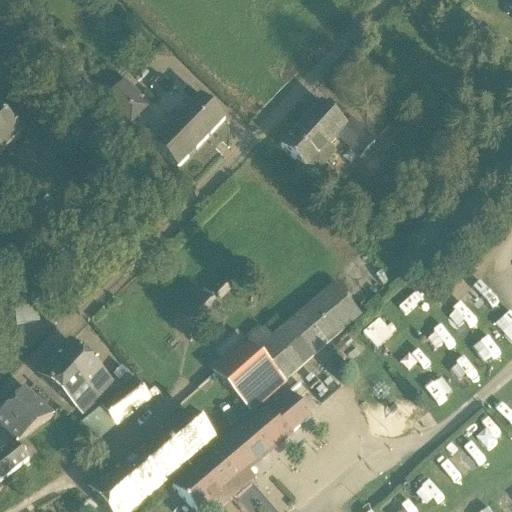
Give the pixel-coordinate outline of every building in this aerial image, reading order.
[(106,102),(131,126),(139,117),(130,109),(140,98),(124,83),(106,102)] [(152,146),(177,171),(224,122),(199,97),(152,146)] [(280,149),(305,172),(335,140),(359,160),(376,142),(352,120),(345,127),(321,105),(280,149)] [(0,153),(19,135),(0,115),(0,153)] [(61,227),(34,201),(1,236),(27,261),(61,227)] [(479,315),(498,304),(486,284),(467,295),(479,315)] [(263,328),(248,340),(250,342),(213,375),(251,415),(361,318),(332,286),(272,339),(263,328)] [(199,331),(216,312),(203,300),(185,319),(199,331)] [(511,317),(508,314),(501,321),(511,331),(511,317)] [(378,319),(363,333),(378,350),(393,335),(378,319)] [(440,329),(434,336),(448,349),(454,342),(440,329)] [(474,345),(481,364),(500,358),(492,338),(474,345)] [(97,402),(112,385),(107,380),(71,347),(71,348),(67,348),(66,348),(54,361),(92,394),(94,399),(97,402)] [(454,391),(477,372),(464,356),(441,375),(454,391)] [(83,418),(97,402),(94,399),(92,394),(54,361),(40,376),(41,376),(41,380),(83,418)] [(429,381),(444,397),(452,390),(437,374),(429,381)] [(117,428),(148,404),(136,387),(104,412),(117,428)] [(19,446),(25,442),(53,419),(24,393),(0,419),(0,428),(18,445),(19,446)] [(216,447),(190,471),(191,473),(172,489),(193,511),(218,511),(255,480),(248,473),(289,438),(288,438),(311,419),(296,401),(291,405),(285,397),(266,413),(263,409),(217,448),(216,447)] [(511,425),(511,424),(511,399),(499,413),(511,425)] [(216,447),(191,416),(164,438),(160,434),(92,492),(108,511),(130,511),(185,465),(190,471),(216,447)] [(471,431),(486,445),(499,431),(484,417),(471,431)] [(461,470),(479,461),(468,437),(450,446),(461,470)] [(486,445),(493,456),(504,450),(497,438),(486,445)] [(0,484),(28,463),(36,456),(25,442),(19,446),(18,445),(15,447),(0,457),(0,484)] [(444,496),(463,481),(446,460),(427,476),(444,496)] [(412,493),(424,506),(438,493),(425,480),(412,493)] [(389,507),(392,511),(414,511),(406,497),(389,507)]
